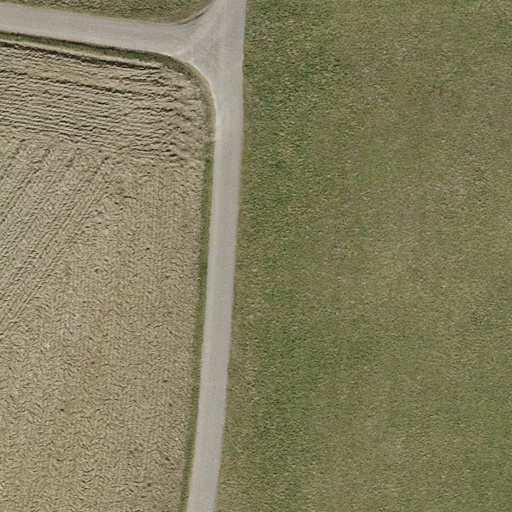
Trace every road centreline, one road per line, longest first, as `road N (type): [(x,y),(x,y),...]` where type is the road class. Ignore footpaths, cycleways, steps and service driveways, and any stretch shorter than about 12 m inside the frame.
road 1 (track): [(205,511),(241,0)]
road 2 (track): [(238,53),(0,25)]
